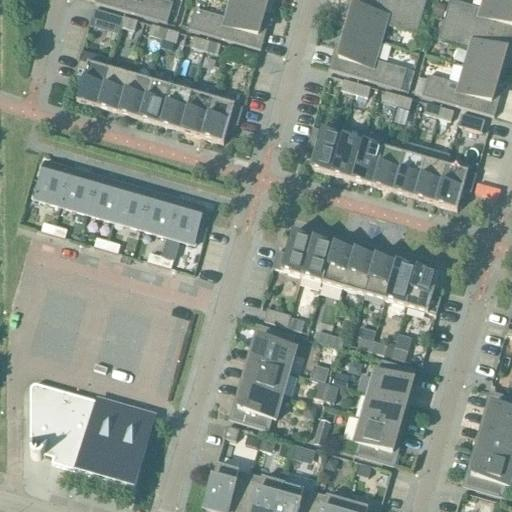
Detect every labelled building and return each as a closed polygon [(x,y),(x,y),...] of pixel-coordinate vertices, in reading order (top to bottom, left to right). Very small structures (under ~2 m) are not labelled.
[(96,0),(95,7),(166,28),(172,6),(150,0),(96,0)] [(231,0),(230,5),(264,15),(268,0),(231,0)] [(352,13),(345,36),(379,46),(384,29),(416,38),(422,16),(356,0),(349,0),(346,11),(352,13)] [(356,0),(422,16),(426,0),(356,0)] [(449,3),(443,23),(511,42),(511,0),(509,0),(484,0),(481,12),(449,3)] [(194,12),(187,34),(259,54),(263,39),(258,37),(264,15),(230,5),(225,22),(194,12)] [(437,6),(434,19),(442,21),(445,8),(437,6)] [(137,25),(123,21),(110,17),(107,28),(134,35),(137,25)] [(469,53),(465,69),(498,81),(505,57),(510,58),(511,52),(511,42),(443,23),(437,44),(469,53)] [(149,40),(162,43),(165,33),(152,29),(149,40)] [(165,33),(162,43),(175,47),(178,37),(165,33)] [(333,59),(329,74),(400,94),(406,73),(374,64),(379,46),(345,36),(338,60),(333,59)] [(190,51),(204,55),(207,45),(193,41),(190,51)] [(207,45),(204,55),(217,59),(220,49),(207,45)] [(224,63),(254,72),(257,60),(227,51),(224,63)] [(97,112),(108,74),(111,64),(81,55),(73,83),(82,85),(76,106),(97,112)] [(426,84),(421,100),(492,121),(497,106),(491,104),(498,81),(465,69),(459,88),(427,79),(426,84)] [(400,94),(408,96),(414,75),(406,73),(400,94)] [(108,74),(97,112),(117,118),(118,118),(129,80),(108,74)] [(129,80),(118,118),(138,124),(139,124),(150,86),(129,80)] [(414,98),(421,100),(426,84),(418,81),(414,98)] [(340,94),(354,98),(356,88),(343,84),(340,94)] [(150,86),(139,124),(158,130),(160,130),(171,92),(150,86)] [(356,88),(354,98),(367,102),(370,92),(356,88)] [(171,92),(160,130),(179,136),(181,136),(192,97),(171,92)] [(382,106),(395,110),(398,100),(385,96),(382,106)] [(192,97),(181,136),(201,142),(212,105),(212,103),(192,97)] [(398,100),(395,110),(408,114),(411,104),(398,100)] [(212,105),(201,142),(223,148),(229,128),(237,130),(242,112),(212,103),(212,105)] [(424,118),(437,122),(440,112),(426,108),(424,118)] [(440,112),(437,122),(450,126),(453,116),(440,112)] [(480,137),(481,136),(484,125),(460,118),(457,130),(480,137)] [(309,173),(331,179),(342,140),(312,132),(307,150),(315,152),(309,173)] [(342,140),(331,179),(350,185),(352,185),(363,146),(342,140)] [(363,146),(352,185),(371,191),(372,191),(383,152),(363,146)] [(383,152),(372,191),(392,197),(393,197),(404,158),(383,152)] [(404,158),(393,197),(413,203),(414,203),(425,164),(404,158)] [(67,172),(40,164),(28,202),(56,211),(67,172)] [(425,164),(414,203),(434,209),(446,170),(425,164)] [(446,170),(434,209),(456,215),(462,194),(471,197),(476,179),(446,170)] [(96,181),(67,172),(56,211),(84,219),(96,181)] [(123,189),(96,181),(84,219),(111,227),(123,189)] [(152,197),(123,189),(111,227),(140,235),(152,197)] [(180,206),(152,197),(140,235),(168,242),(180,206)] [(208,213),(180,206),(168,242),(196,251),(208,213)] [(40,236),(52,239),(53,237),(55,231),(43,227),(41,234),(40,236)] [(52,239),(64,243),(65,241),(67,234),(55,231),(53,237),(52,239)] [(277,255),(271,273),(301,281),(312,243),(291,237),(285,257),(277,255)] [(93,251),(105,254),(106,253),(108,246),(96,243),(94,249),(93,251)] [(312,243),(301,281),(322,287),(333,249),(332,248),(331,251),(314,244),(314,243),(312,243)] [(105,254),(117,258),(117,256),(120,249),(108,246),(106,253),(105,254)] [(333,249),(322,287),(343,293),(354,255),(353,254),(352,257),(333,249)] [(354,255),(343,293),(364,299),(375,261),(373,260),(373,263),(354,255)] [(147,265),(146,266),(158,270),(158,268),(161,261),(149,258),(147,265)] [(170,273),(170,272),(172,265),(161,261),(158,268),(158,270),(170,273)] [(375,261),(364,299),(384,305),(396,267),(394,266),(393,269),(375,261)] [(396,267),(384,305),(405,311),(416,273),(415,272),(414,275),(396,267)] [(416,273),(405,311),(435,320),(440,302),(432,299),(438,279),(416,273)] [(263,325),(287,332),(289,326),(290,322),(290,320),(267,313),(263,325)] [(289,326),(287,332),(301,336),(303,326),(290,322),(289,326)] [(256,344),(250,367),(288,378),(295,354),(291,352),(294,341),(256,330),(252,343),(256,344)] [(316,336),(313,346),(327,350),(330,340),(316,336)] [(330,340),(327,350),(340,354),(343,344),(330,340)] [(359,342),(356,352),(370,356),(373,346),(359,342)] [(373,346),(370,356),(383,360),(386,350),(373,346)] [(393,352),(390,362),(404,366),(407,356),(393,352)] [(374,376),(367,400),(405,411),(412,389),(416,390),(420,377),(381,366),(381,367),(380,367),(377,377),(374,376)] [(239,389),(243,390),(281,401),(288,378),(250,367),(247,378),(242,377),(239,389)] [(335,380),(333,389),(342,391),(344,382),(335,380)] [(313,402),(323,405),(328,389),(318,386),(313,402)] [(30,394),(30,457),(30,458),(30,459),(30,460),(31,461),(32,462),(33,463),(34,463),(35,464),(37,464),(38,464),(39,463),(40,463),(41,462),(42,461),(43,460),(53,463),(51,468),(134,492),(153,423),(37,389),(36,389),(34,389),(33,389),(32,390),(31,391),(31,392),(30,392),(30,394)] [(328,389),(323,405),(333,408),(338,392),(328,389)] [(233,411),(229,424),(267,435),(271,423),(275,425),(281,401),(243,390),(237,412),(233,411)] [(490,411),(483,433),(511,441),(511,403),(489,396),(485,410),(490,411)] [(367,400),(360,424),(398,435),(403,436),(406,423),(402,422),(405,411),(367,400)] [(305,408),(302,415),(306,422),(313,424),(317,412),(305,408)] [(321,424),(313,448),(323,451),(330,427),(321,424)] [(358,448),(354,460),(393,471),(397,457),(392,456),(398,435),(360,424),(353,447),(358,448)] [(227,430),(224,443),(236,446),(239,434),(227,430)] [(472,456),(477,457),(511,467),(511,441),(483,433),(480,444),(476,443),(472,456)] [(247,437),(244,448),(257,452),(260,440),(247,437)] [(282,446),(278,460),(289,463),(293,449),(282,446)] [(293,449),(289,463),(300,466),(304,452),(293,449)] [(466,477),(462,491),(501,502),(504,490),(508,491),(511,477),(511,467),(477,457),(470,478),(466,477)] [(327,460),(324,472),(335,475),(338,464),(327,460)] [(358,468),(355,478),(367,482),(370,471),(358,468)] [(205,511),(208,511),(240,511),(250,479),(217,469),(205,511)] [(250,479),(240,511),(275,511),(282,488),(250,479)] [(282,488),(275,511),(310,511),(315,497),(282,488)] [(315,497),(310,511),(344,511),(346,506),(315,497)] [(480,503),(478,510),(479,511),(491,511),(493,507),(480,503)]
